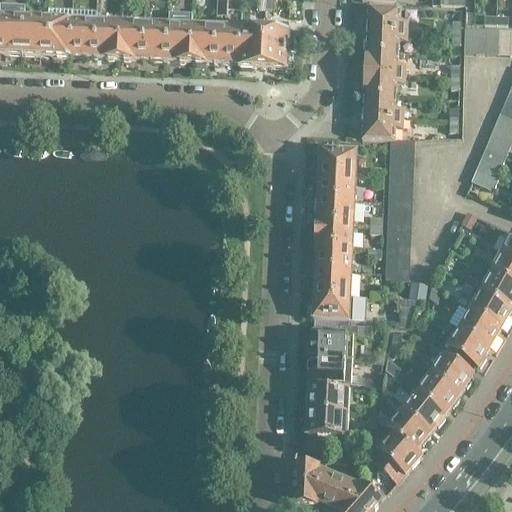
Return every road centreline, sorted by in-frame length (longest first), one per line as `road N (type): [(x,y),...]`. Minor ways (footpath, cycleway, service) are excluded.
road 1 (residential): [(266,511),(284,178),(272,142)]
road 2 (residential): [(272,142),(223,102),(0,92)]
road 3 (residential): [(272,142),(316,102),(327,80),(330,0)]
road 4 (secondary): [(511,415),(433,511)]
